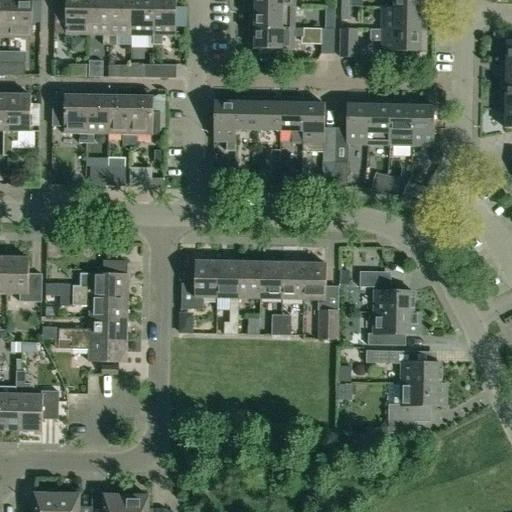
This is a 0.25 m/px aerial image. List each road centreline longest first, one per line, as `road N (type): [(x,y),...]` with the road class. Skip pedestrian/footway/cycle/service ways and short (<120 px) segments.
road 1 (residential): [(11,460),(125,465),(149,446),(160,214)]
road 2 (residential): [(197,80),(225,73),(463,78)]
road 3 (residential): [(410,233),(370,219),(194,215)]
road 4 (residential): [(511,405),(437,259),(410,233)]
road 5 (residential): [(410,233),(453,173),(463,78)]
road 6 (residential): [(160,214),(0,212)]
road 7 (residential): [(194,215),(197,80)]
